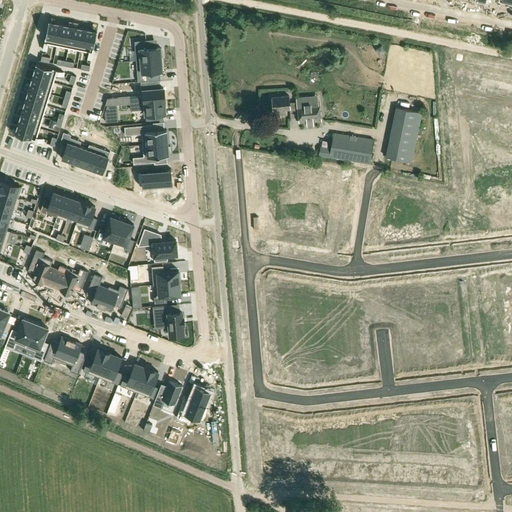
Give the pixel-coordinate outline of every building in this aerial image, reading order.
[(46,32),(44,42),(48,43),(56,45),(61,23),(59,23),(59,22),(57,22),(55,22),(54,22),(49,21),(49,20),(48,26),(47,25),(47,28),(47,30),(46,30),(46,32)] [(61,23),(56,45),(68,47),(73,25),(68,25),(68,24),(67,24),(65,24),(64,23),(64,24),(61,23)] [(73,25),(68,47),(81,49),(85,28),(82,27),(81,27),(79,27),(79,26),(77,26),(73,25)] [(85,28),(81,49),(89,51),(93,52),(97,30),(96,30),(92,29),(91,29),(90,29),(88,29),(88,28),(87,28),(85,28)] [(146,40),(135,41),(136,61),(161,59),(160,47),(147,48),(146,40)] [(161,59),(136,61),(138,82),(150,81),(149,72),(162,71),(161,59)] [(36,64),(32,75),(53,82),(56,73),(57,70),(36,63),(36,64)] [(32,75),(29,87),(50,93),(53,82),(32,75)] [(144,95),(130,96),(130,103),(165,100),(164,88),(157,88),(157,82),(143,83),(144,95)] [(29,87),(25,98),(46,105),(50,93),(29,87)] [(272,97),(273,115),(283,114),(283,109),(289,109),(290,110),(298,109),(299,123),(307,122),(307,125),(313,124),(313,122),(321,121),(319,100),(309,101),(309,96),(297,97),(297,102),(289,103),(289,95),(272,97)] [(25,98),(22,110),(43,117),(46,105),(25,98)] [(165,100),(130,103),(131,110),(145,109),(146,120),(160,119),(159,113),(166,113),(165,100)] [(411,161),(422,112),(396,106),(386,156),(411,161)] [(22,110),(18,122),(39,128),(43,117),(22,110)] [(15,133),(36,140),(37,136),(39,128),(18,122),(15,133)] [(154,124),(125,126),(125,134),(142,133),(143,143),(168,141),(167,129),(155,130),(154,124)] [(63,131),(60,144),(66,146),(62,158),(73,162),(81,140),(70,137),(71,134),(63,131)] [(370,163),(374,139),(333,133),(330,148),(320,146),(319,155),(370,163)] [(81,140),(73,162),(82,165),(90,144),(89,144),(88,148),(79,145),(81,141),(81,140)] [(144,155),(134,156),(134,163),(155,161),(155,155),(169,154),(169,151),(171,151),(170,145),(168,145),(168,141),(143,143),(144,155)] [(90,144),(82,165),(91,168),(99,147),(90,144)] [(99,147),(91,168),(102,172),(107,161),(116,164),(119,154),(110,151),(99,147)] [(140,172),(137,172),(138,187),(141,186),(141,187),(171,185),(170,168),(140,171),(140,172)] [(264,168),(262,182),(263,182),(263,187),(270,188),(268,195),(291,199),(292,189),(286,188),(289,172),(264,168)] [(2,180),(0,186),(0,192),(20,198),(18,197),(21,186),(2,180)] [(377,191),(375,203),(393,205),(397,206),(400,189),(388,187),(387,193),(377,191)] [(44,199),(40,210),(57,216),(65,195),(53,191),(50,201),(44,199)] [(0,192),(0,204),(17,209),(20,198),(0,192)] [(65,195),(57,216),(67,220),(74,198),(65,195)] [(74,198),(67,220),(69,216),(77,219),(76,223),(84,202),(74,198)] [(84,202),(76,223),(93,229),(97,218),(92,216),(95,206),(84,202)] [(375,203),(374,212),(392,215),(393,205),(375,203)] [(0,204),(0,215),(9,219),(12,208),(17,210),(17,209),(0,204)] [(449,210),(435,212),(438,233),(452,231),(451,222),(457,221),(455,209),(449,210)] [(374,212),(372,221),(390,224),(392,215),(374,212)] [(422,213),(416,214),(417,226),(423,225),(424,234),(438,233),(435,212),(422,213)] [(0,215),(0,227),(10,231),(11,231),(6,229),(9,219),(0,215)] [(100,227),(96,239),(102,241),(103,239),(114,242),(122,220),(110,216),(105,229),(100,227)] [(122,220),(114,242),(114,243),(115,240),(126,244),(124,249),(131,251),(135,240),(129,238),(134,224),(122,220)] [(372,221),(370,233),(380,234),(379,240),(391,242),(394,225),(390,224),(372,221)] [(0,227),(0,239),(7,242),(10,231),(0,227)] [(145,227),(138,245),(153,244),(154,256),(154,261),(167,260),(167,255),(177,254),(176,239),(162,241),(161,234),(145,227)] [(36,249),(28,270),(35,273),(32,279),(42,283),(52,260),(43,256),(44,252),(36,249)] [(52,260),(42,283),(43,284),(43,283),(52,286),(60,265),(58,269),(50,266),(52,260)] [(70,268),(69,270),(78,273),(80,267),(71,264),(70,268)] [(60,265),(52,286),(60,289),(60,290),(60,291),(69,268),(60,265)] [(163,265),(151,266),(153,284),(180,282),(178,270),(164,271),(163,265)] [(69,268),(60,291),(71,295),(73,288),(80,291),(88,270),(80,267),(78,273),(69,270),(70,268),(69,268)] [(511,272),(503,274),(505,295),(511,293),(511,272)] [(94,274),(86,293),(93,296),(91,302),(100,306),(108,287),(99,283),(101,277),(94,274)] [(490,284),(484,285),(486,297),(492,296),(505,295),(503,274),(489,275),(490,284)] [(455,275),(444,277),(446,294),(446,299),(463,297),(462,285),(456,285),(455,275)] [(444,277),(434,278),(436,296),(446,294),(444,277)] [(434,278),(425,279),(427,297),(436,296),(434,278)] [(425,279),(415,280),(417,298),(427,297),(425,279)] [(275,283),(271,308),(283,310),(287,282),(276,280),(276,283),(275,283)] [(405,291),(399,292),(400,304),(418,302),(417,298),(415,280),(404,281),(405,291)] [(180,282),(153,284),(153,285),(155,285),(156,296),(154,296),(154,303),(167,302),(167,298),(173,298),(173,295),(181,295),(180,282)] [(287,282),(283,310),(302,313),(305,295),(297,294),(299,287),(297,287),(298,284),(287,282)] [(108,287),(100,306),(110,310),(113,303),(120,306),(127,287),(120,284),(117,291),(108,287)] [(374,289),(372,290),(374,313),(375,316),(389,315),(389,317),(395,316),(393,299),(387,300),(386,288),(383,288),(383,286),(374,287),(374,289)] [(310,299),(307,317),(315,318),(316,311),(328,313),(332,289),(319,287),(317,300),(310,299)] [(354,317),(352,317),(353,325),(364,323),(363,314),(374,313),(372,290),(372,289),(369,289),(369,287),(359,288),(360,290),(357,290),(358,303),(352,304),(354,317)] [(328,313),(328,314),(340,316),(339,320),(347,321),(349,308),(342,307),(345,291),(332,289),(328,313)] [(166,305),(153,306),(154,315),(161,315),(162,327),(168,326),(169,335),(183,334),(182,324),(183,324),(183,318),(183,317),(182,317),(181,312),(167,313),(166,305)] [(0,308),(0,342),(3,343),(11,323),(6,321),(9,312),(0,308)] [(12,328),(5,345),(15,349),(17,343),(26,347),(36,322),(23,317),(18,331),(12,328)] [(36,322),(26,347),(35,350),(33,356),(41,359),(42,356),(48,343),(43,341),(48,327),(36,322)] [(496,334),(490,335),(491,347),(497,346),(498,355),(511,353),(511,351),(510,333),(496,334)] [(51,339),(44,358),(52,361),(55,354),(64,358),(71,339),(60,334),(58,341),(51,339)] [(71,339),(64,358),(73,362),(70,368),(78,372),(86,353),(79,350),(82,343),(71,339)] [(83,370),(90,373),(99,376),(100,376),(110,352),(98,347),(93,361),(88,359),(83,370)] [(110,352),(100,376),(118,384),(123,373),(116,370),(121,356),(110,352)] [(358,355),(346,356),(347,361),(349,378),(360,377),(359,367),(365,366),(364,354),(358,355)] [(312,360),(306,361),(308,373),(314,372),(315,382),(326,381),(324,363),(324,359),(312,360)] [(347,361),(335,362),(338,380),(349,378),(347,361)] [(124,373),(120,384),(137,391),(147,366),(135,362),(129,375),(124,373)] [(335,362),(324,363),(326,381),(338,380),(335,362)] [(45,372),(48,365),(42,363),(39,370),(45,372)] [(147,366),(137,391),(153,398),(158,387),(153,385),(158,371),(147,366)] [(75,386),(79,376),(71,373),(67,383),(75,386)] [(175,404),(183,385),(169,380),(167,385),(162,383),(153,404),(162,408),(165,400),(175,404)] [(184,398),(176,419),(187,423),(190,416),(203,421),(208,409),(204,407),(209,395),(195,389),(190,400),(184,398)] [(454,399),(441,400),(442,407),(447,406),(448,420),(470,418),(470,416),(471,416),(470,406),(468,406),(468,404),(455,405),(454,399)] [(509,416),(502,417),(504,430),(510,429),(510,424),(511,423),(511,400),(510,401),(509,401),(509,402),(507,403),(509,416)] [(379,416),(361,418),(365,447),(382,445),(379,416)] [(450,434),(445,434),(446,441),(459,439),(458,433),(471,431),(470,418),(448,420),(450,434)] [(146,421),(143,429),(149,432),(152,423),(146,421)] [(341,421),(327,422),(330,450),(343,449),(343,457),(351,456),(348,432),(342,433),(341,421)] [(314,439),(308,439),(310,458),(318,457),(317,451),(330,450),(327,422),(313,424),(314,439)] [(298,423),(269,426),(270,443),(282,443),(283,450),(283,457),(295,456),(294,442),(299,441),(298,423)] [(172,428),(168,439),(177,443),(181,432),(172,428)] [(459,443),(446,444),(447,451),(452,450),(453,464),(475,461),(473,448),(460,449),(459,443)] [(308,459),(300,460),(302,475),(310,475),(308,459)] [(455,477),(450,478),(451,484),(464,483),(463,476),(476,475),(476,473),(477,473),(477,472),(476,463),(475,463),(475,461),(453,464),(455,477)]
